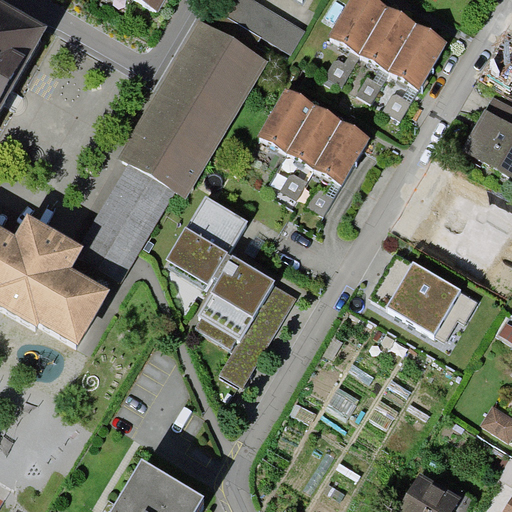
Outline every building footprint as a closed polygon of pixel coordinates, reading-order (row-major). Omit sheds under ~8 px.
[(163,0),(134,0),(156,12),(163,0)] [(248,0),(218,0),(212,10),(289,57),(303,33),(248,0)] [(360,56),(386,10),(366,0),(354,0),(333,41),(360,56)] [(0,114),(9,99),(45,34),(0,8),(0,114)] [(390,74),(417,29),(386,10),(360,56),(390,74)] [(187,197),(267,62),(202,23),(192,41),(122,159),(129,162),(174,190),(187,197)] [(417,90),(445,44),(417,29),(390,74),(417,90)] [(324,78),(340,88),(351,69),(336,60),(324,78)] [(355,96),(370,106),(382,88),(367,78),(355,96)] [(511,168),(511,99),(499,92),(469,144),(511,168)] [(384,113),(400,122),(411,104),(396,94),(384,113)] [(287,156),(312,111),(284,95),(259,141),(287,156)] [(315,172),(340,126),(312,111),(287,156),(315,172)] [(343,187),(368,141),(340,126),(315,172),(343,187)] [(80,255),(119,279),(174,190),(129,162),(86,231),(92,235),(80,255)] [(291,176),(281,193),(297,202),(307,185),(291,176)] [(467,245),(489,205),(451,184),(429,224),(467,245)] [(308,208),(323,218),(335,200),(320,190),(308,208)] [(247,387),(301,290),(234,252),(252,218),(210,195),(176,257),(221,282),(197,323),(240,347),(224,374),(247,387)] [(78,351),(108,294),(70,273),(82,252),(58,239),(27,222),(17,242),(0,232),(0,310),(37,332),(39,327),(78,351)] [(393,303),(433,325),(455,286),(415,264),(393,303)] [(440,333),(453,341),(479,299),(465,291),(440,333)] [(194,511),(205,493),(140,456),(108,511),(194,511)] [(404,511),(450,511),(463,490),(422,469),(401,510),(404,511)] [(511,511),(511,498),(503,511),(511,511)]
